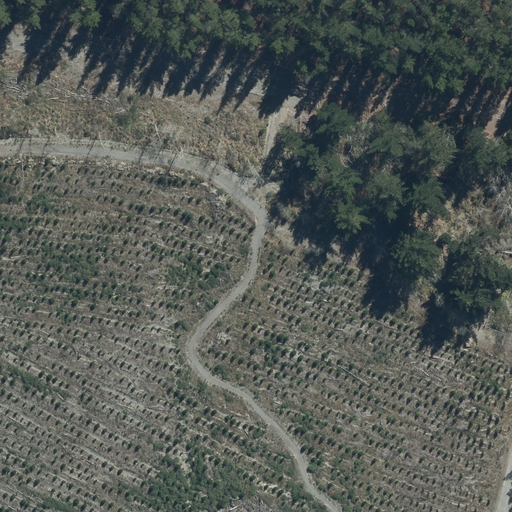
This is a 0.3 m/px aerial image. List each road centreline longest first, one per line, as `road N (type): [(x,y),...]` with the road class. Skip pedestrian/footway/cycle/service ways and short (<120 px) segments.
road 1 (track): [(511,349),(449,323),(369,262),(278,227),(176,165),(134,158),(0,162)]
road 2 (track): [(511,120),(0,57)]
